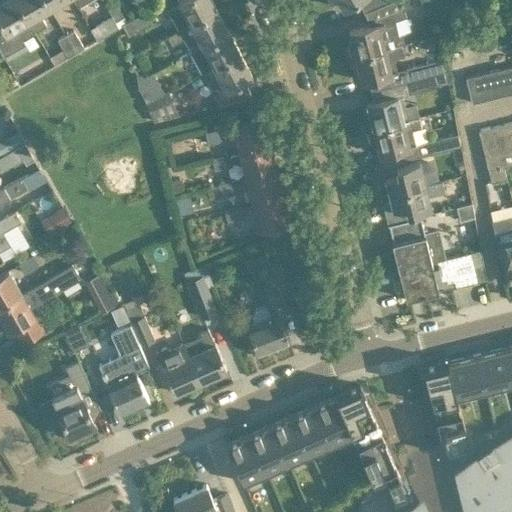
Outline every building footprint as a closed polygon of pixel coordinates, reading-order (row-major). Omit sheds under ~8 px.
[(0,0),(0,49),(1,51),(0,51),(3,55),(25,43),(23,38),(35,31),(28,19),(16,0),(0,0)] [(45,0),(16,0),(28,19),(35,31),(46,25),(39,13),(49,7),(45,0)] [(179,2),(167,8),(178,29),(190,23),(217,8),(212,0),(177,0),(178,0),(179,2)] [(355,0),(358,0),(364,11),(386,2),(385,0),(338,0),(343,7),(355,0)] [(349,31),(347,31),(349,40),(347,44),(350,56),(355,55),(390,46),(401,43),(404,43),(401,33),(398,34),(395,20),(393,13),(403,9),(420,1),(419,0),(390,0),(386,2),(364,11),(364,12),(365,12),(370,24),(349,30),(349,31)] [(117,4),(108,9),(113,16),(118,26),(126,21),(117,4)] [(178,29),(167,35),(172,43),(183,37),(190,50),(201,44),(228,30),(217,8),(190,23),(178,29)] [(126,21),(118,26),(119,27),(122,25),(128,35),(151,22),(145,11),(127,21),(126,21)] [(113,16),(99,24),(105,35),(109,32),(119,27),(118,26),(113,16)] [(73,29),(65,34),(75,51),(75,52),(83,47),(73,29)] [(201,44),(190,50),(202,72),(240,52),(228,30),(201,44)] [(65,34),(57,39),(67,57),(75,52),(75,51),(65,34)] [(361,79),(361,80),(397,71),(394,58),(404,56),(401,43),(390,46),(350,56),(353,68),(357,70),(359,79),(361,79)] [(202,72),(201,73),(219,105),(252,97),(243,79),(252,74),(240,52),(202,72)] [(445,71),(443,60),(434,63),(434,61),(408,67),(411,79),(435,73),(445,71)] [(511,64),(501,67),(507,92),(511,91),(511,64)] [(496,95),(507,92),(501,67),(489,70),(496,95)] [(484,98),(496,95),(489,70),(477,73),(484,98)] [(438,84),(448,82),(445,71),(435,73),(438,84)] [(484,98),(477,73),(465,76),(471,101),(484,98)] [(367,129),(373,127),(408,118),(406,110),(402,95),(407,93),(404,81),(370,89),(373,101),(367,102),(367,103),(364,104),(366,111),(363,115),(367,129)] [(149,82),(138,87),(146,101),(156,95),(149,82)] [(169,91),(147,102),(155,121),(179,114),(169,91)] [(379,152),(416,144),(411,129),(421,127),(419,116),(408,118),(373,127),(367,129),(370,144),(375,146),(376,152),(379,152)] [(244,123),(233,125),(240,151),(269,144),(263,118),(244,123)] [(511,120),(502,123),(508,150),(511,149),(511,120)] [(497,153),(508,150),(502,123),(490,126),(497,153)] [(485,156),(489,155),(497,153),(490,126),(478,129),(485,156)] [(223,127),(205,132),(207,143),(226,139),(223,127)] [(17,130),(5,137),(12,150),(24,143),(17,130)] [(460,144),(458,133),(428,140),(431,151),(460,144)] [(197,156),(192,135),(172,140),(177,161),(197,156)] [(24,143),(12,150),(18,160),(22,157),(25,163),(33,159),(24,143)] [(269,144),(240,151),(246,177),(276,170),(269,144)] [(491,181),(506,178),(503,165),(511,163),(511,149),(508,150),(497,153),(489,155),(485,156),(491,181)] [(212,158),(194,162),(195,166),(204,164),(205,167),(213,165),(214,169),(231,165),(229,153),(211,157),(212,158)] [(401,158),(382,163),(373,166),(378,186),(387,184),(389,192),(425,183),(419,159),(403,163),(401,158)] [(276,170),(246,177),(253,203),(282,196),(276,170)] [(0,202),(27,187),(21,176),(0,188),(0,202)] [(178,179),(169,181),(171,190),(172,193),(181,191),(178,179)] [(218,185),(207,187),(209,197),(238,190),(235,179),(217,183),(218,185)] [(391,200),(382,203),(387,222),(415,216),(414,212),(431,207),(428,195),(444,191),(441,179),(425,183),(389,192),(391,200)] [(282,196),(253,203),(259,229),(269,227),(289,222),(282,196)] [(459,220),(474,216),(471,202),(456,206),(459,220)] [(242,205),(224,209),(224,212),(226,220),(244,216),(242,205)] [(62,207),(52,213),(60,226),(70,220),(62,207)] [(0,254),(3,260),(29,244),(16,223),(21,220),(15,210),(0,218),(0,254)] [(505,273),(511,271),(511,214),(491,219),(505,273)] [(424,231),(420,215),(387,222),(399,269),(445,258),(438,227),(424,231)] [(406,298),(438,290),(486,278),(480,249),(445,258),(399,269),(406,298)] [(33,254),(17,263),(23,272),(38,264),(33,254)] [(266,254),(256,258),(259,267),(269,263),(266,254)] [(22,292),(0,304),(0,316),(9,331),(14,328),(23,343),(40,333),(45,331),(35,315),(28,303),(37,297),(40,301),(80,278),(72,263),(51,275),(47,278),(47,277),(32,286),(22,292)] [(204,263),(184,271),(188,283),(202,317),(216,312),(206,287),(212,284),(204,263)] [(254,320),(247,324),(250,333),(258,352),(287,340),(276,312),(286,308),(269,263),(259,267),(253,269),(262,294),(266,304),(255,309),(252,313),(254,320)] [(8,269),(0,273),(0,304),(22,292),(8,269)] [(111,291),(100,296),(106,309),(117,303),(111,291)] [(139,304),(126,310),(140,344),(154,338),(139,304)] [(119,353),(98,363),(99,363),(102,371),(101,372),(103,376),(104,375),(107,382),(106,383),(120,412),(149,399),(136,371),(148,365),(130,324),(110,332),(119,353)] [(183,340),(182,340),(188,354),(199,379),(226,368),(218,349),(215,342),(214,342),(207,327),(197,331),(199,335),(184,342),(183,340)] [(166,345),(155,350),(162,365),(165,373),(173,391),(199,379),(188,354),(182,340),(166,347),(166,345)] [(511,369),(506,346),(477,353),(485,386),(511,379),(511,369)] [(477,353),(448,360),(456,394),(461,393),(485,386),(477,353)] [(52,398),(39,404),(49,426),(62,420),(69,435),(94,423),(93,421),(80,392),(91,387),(78,359),(65,365),(68,373),(73,384),(51,395),(52,398)] [(423,366),(426,378),(435,417),(460,411),(456,394),(448,360),(423,366)] [(359,384),(336,394),(353,434),(357,443),(381,433),(364,395),(360,384),(359,384)] [(336,394),(314,404),(331,443),(353,434),(336,394)] [(314,404),(292,414),(309,453),(331,443),(314,404)] [(461,411),(435,417),(448,468),(473,462),(461,411)] [(292,414),(270,423),(287,462),(309,453),(292,414)] [(270,423),(248,433),(265,472),(287,462),(270,423)] [(226,442),(243,482),(265,472),(248,433),(239,437),(226,442)] [(381,433),(357,443),(374,480),(378,491),(401,480),(381,433)] [(511,441),(501,448),(506,457),(511,452),(511,441)] [(501,448),(488,456),(493,464),(506,457),(501,448)] [(511,511),(511,457),(508,460),(493,469),(477,478),(473,462),(448,468),(454,495),(435,511),(434,511),(511,511)] [(374,480),(364,484),(369,496),(379,492),(378,491),(374,480)] [(415,511),(401,480),(378,491),(379,492),(387,511),(415,511)] [(206,483),(173,497),(179,511),(234,511),(227,493),(212,498),(206,483)] [(355,496),(345,501),(350,511),(351,511),(360,508),(355,496)]
